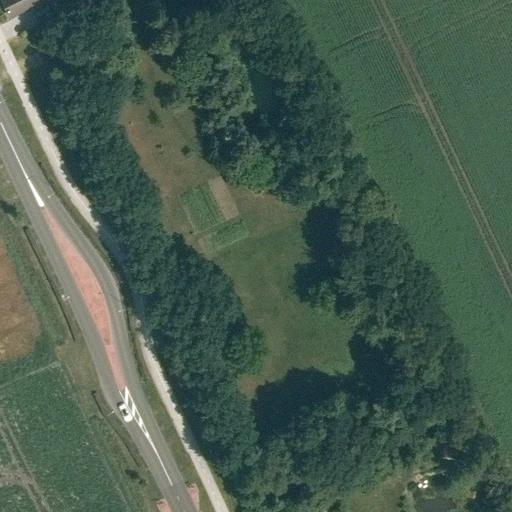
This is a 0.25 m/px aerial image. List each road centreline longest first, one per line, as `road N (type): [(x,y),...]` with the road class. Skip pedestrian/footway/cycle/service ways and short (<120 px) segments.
road 1 (primary): [(162,466),(89,258),(26,179)]
road 2 (primary): [(26,179),(33,211),(122,406),(162,466)]
